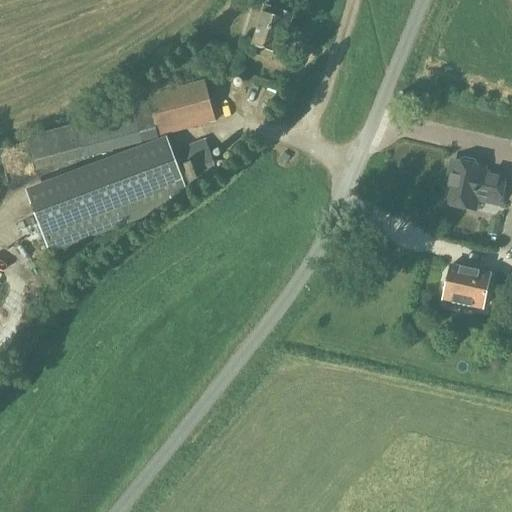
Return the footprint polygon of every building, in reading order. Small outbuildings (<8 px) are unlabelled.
[(287,35),(294,14),(265,5),(252,45),(277,53),(283,34),(287,35)] [(142,140),(215,120),(206,81),(147,96),(148,98),(84,115),(73,118),(75,124),(27,137),(37,169),(142,140)] [(49,253),(89,237),(174,204),(171,197),(220,177),(204,139),(175,151),(168,139),(28,192),(49,253)] [(477,164),(474,160),(464,157),(460,160),(459,162),(453,161),(447,186),(445,188),(443,196),(445,198),(443,203),(473,210),(476,199),(498,204),(505,178),(488,174),(488,176),(481,175),(482,169),(483,168),(476,166),(477,164)] [(484,309),(492,274),(451,265),(443,300),(484,309)]
